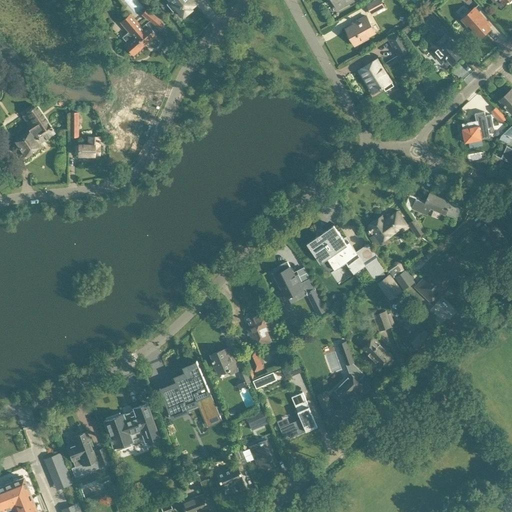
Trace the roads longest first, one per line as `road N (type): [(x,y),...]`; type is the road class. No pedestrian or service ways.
road 1 (residential): [(23,408),(162,339),(260,237),(371,147)]
road 2 (residential): [(0,202),(105,187),(142,166),(194,58),(246,0)]
road 3 (residential): [(265,511),(340,449),(511,275)]
road 4 (residential): [(371,147),(289,0)]
road 5 (residential): [(415,153),(428,126),(511,50)]
